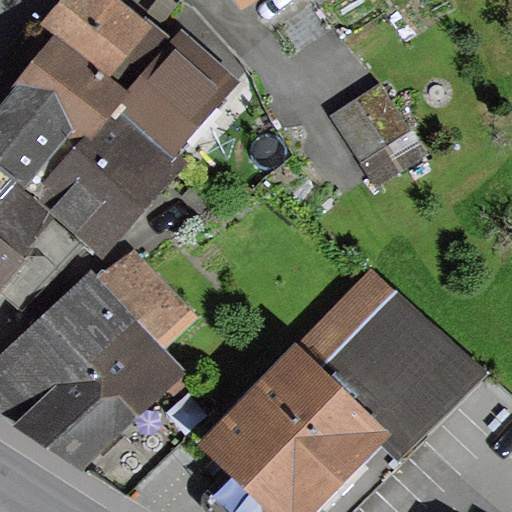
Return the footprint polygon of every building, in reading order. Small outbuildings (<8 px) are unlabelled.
[(148,13),(131,0),(52,0),(41,14),(53,23),(106,66),(148,13)] [(117,97),(174,143),(234,70),(176,23),(170,31),(148,13),(106,66),(128,83),(117,97)] [(53,23),(0,89),(0,148),(10,157),(46,186),(117,97),(128,83),(106,66),(53,23)] [(374,183),(425,150),(380,80),(328,113),(374,183)] [(46,186),(36,198),(51,211),(102,252),(184,151),(174,143),(117,97),(46,186)] [(0,168),(10,157),(0,148),(0,168)] [(46,186),(10,157),(0,168),(0,274),(51,211),(36,198),(46,186)] [(135,247),(95,270),(165,344),(198,314),(135,247)] [(198,500),(201,504),(209,511),(300,511),(348,463),(372,486),(482,371),(369,263),(301,334),(294,328),(197,429),(229,459),(201,489),(198,492),(198,496),(198,500)] [(0,407),(82,462),(167,383),(174,391),(193,373),(165,344),(95,270),(90,264),(0,348),(0,407)]
